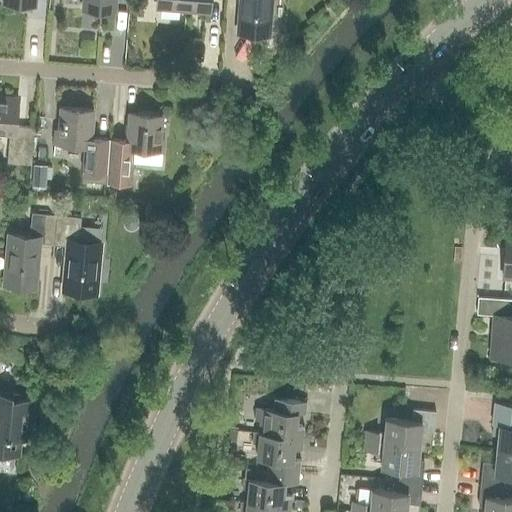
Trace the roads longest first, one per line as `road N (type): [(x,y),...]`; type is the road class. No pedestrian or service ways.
road 1 (tertiary): [(122,511),(177,399),(294,199),(416,67)]
road 2 (residential): [(444,511),(475,169),(493,146)]
road 3 (residential): [(172,78),(0,70)]
road 4 (residential): [(317,511),(319,495),(329,492),(341,386)]
